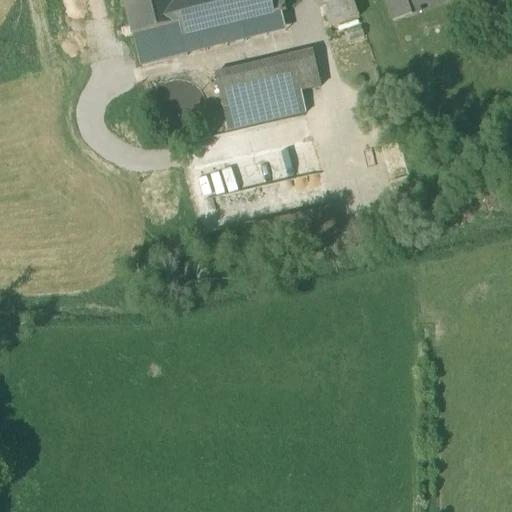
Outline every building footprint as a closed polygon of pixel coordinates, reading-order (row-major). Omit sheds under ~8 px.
[(124,0),(133,37),(180,26),(182,25),(175,0),(124,0)] [(175,0),(182,25),(180,26),(183,39),(242,25),(286,14),(282,0),(175,0)] [(352,0),(344,0),(338,2),(345,23),(359,18),(352,0)] [(387,0),(394,20),(438,6),(435,0),(387,0)] [(330,28),(345,23),(338,2),(327,6),(331,15),(326,17),(330,28)] [(246,42),(242,25),(183,39),(187,57),(246,42)] [(180,26),(133,37),(140,68),(187,57),(183,39),(180,26)] [(215,76),(223,111),(301,93),(320,88),(312,53),(215,76)] [(149,111),(152,122),(159,131),(168,137),(179,139),(190,136),(199,130),(205,120),(207,109),(204,98),(198,89),(188,84),(177,82),(166,84),(157,91),(151,100),(149,111)] [(306,114),(301,93),(223,111),(228,133),(306,114)] [(253,228),(259,255),(338,236),(331,209),(253,228)]
